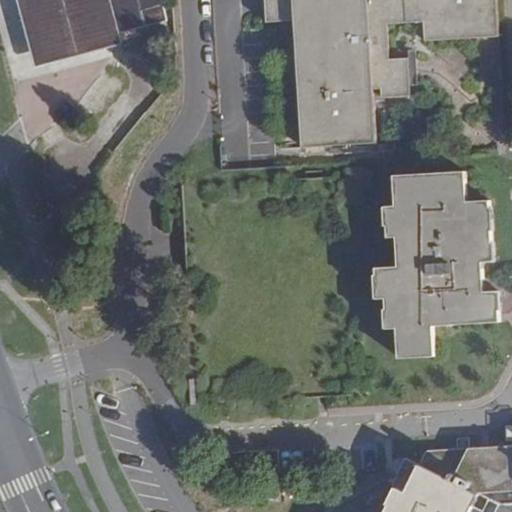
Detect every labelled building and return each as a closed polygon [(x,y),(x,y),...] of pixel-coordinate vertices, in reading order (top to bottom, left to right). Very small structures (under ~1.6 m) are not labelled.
[(18,0),(35,68),(122,47),(119,34),(115,35),(106,0),(18,0)] [(106,0),(115,35),(119,34),(169,23),(163,0),(106,0)] [(499,39),(496,0),(266,0),(268,24),(297,23),(304,149),(377,144),(374,100),(412,98),(410,60),(390,61),(388,27),(425,24),(426,43),(499,39)] [(465,205),(463,174),(391,178),(392,208),(382,209),(383,241),(398,241),(400,266),(378,267),(379,301),(387,300),(388,331),(398,330),(399,361),(436,359),(434,329),(500,325),(498,293),(484,294),(482,265),(493,264),(489,203),(465,205)] [(345,280),(340,177),(182,185),(185,239),(190,306),(195,406),(267,402),(351,397),(345,280)] [(481,511),(472,507),(478,496),(489,501),(493,492),(511,491),(511,445),(471,448),(470,437),(458,438),(459,449),(428,450),(421,465),(407,457),(394,484),(400,486),(387,511),(481,511)] [(511,491),(493,492),(489,501),(483,511),(497,511),(500,505),(511,504),(511,491)]
